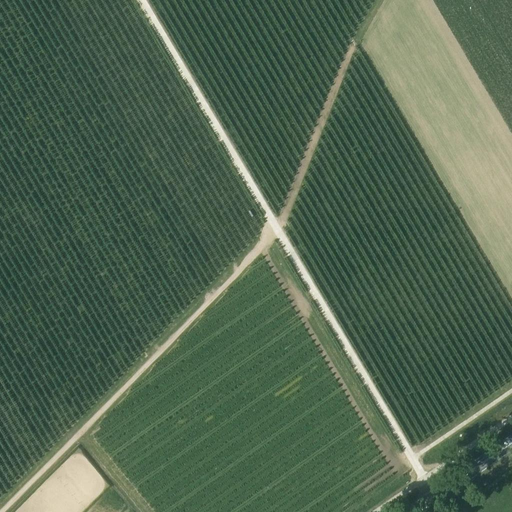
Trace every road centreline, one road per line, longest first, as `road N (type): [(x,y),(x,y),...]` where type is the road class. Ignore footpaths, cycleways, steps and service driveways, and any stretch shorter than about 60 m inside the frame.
road 1 (track): [(375,0),(271,235),(0,511)]
road 2 (track): [(436,496),(141,0)]
road 3 (primary): [(413,511),(511,442)]
